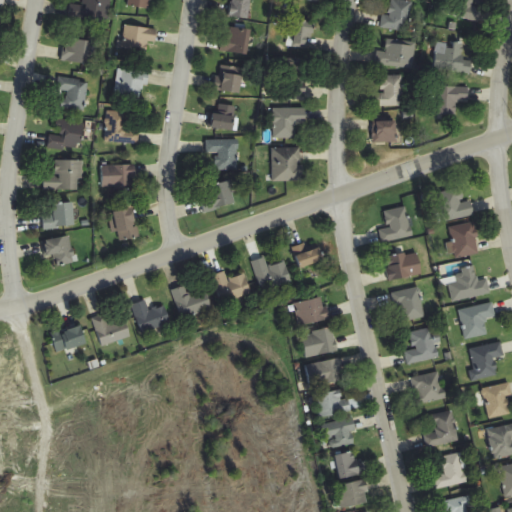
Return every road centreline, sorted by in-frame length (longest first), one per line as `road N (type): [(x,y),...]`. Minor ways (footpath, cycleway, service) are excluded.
road 1 (tertiary): [(511,136),(0,311)]
road 2 (residential): [(352,0),(338,198),(406,511)]
road 3 (residential): [(43,511),(23,335),(9,289),(12,146),(37,0)]
road 4 (residential): [(511,0),(494,142),(497,202),(511,260)]
road 5 (residential): [(173,256),(166,221),(193,0)]
